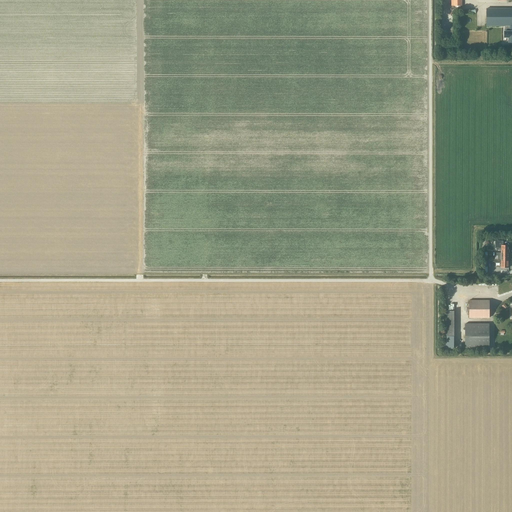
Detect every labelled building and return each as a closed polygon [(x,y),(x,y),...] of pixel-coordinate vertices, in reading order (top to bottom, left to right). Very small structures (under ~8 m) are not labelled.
[(511,8),(486,9),(486,26),(505,26),(505,31),(504,31),(504,38),(505,38),(505,36),(508,36),(508,42),(511,42),(511,8)] [(509,253),(509,245),(503,245),(503,241),(495,241),(495,248),(500,248),(500,250),(501,250),(501,253),(509,253)] [(469,318),(489,318),(489,300),(469,301),(469,318)] [(454,311),(446,311),(446,336),(454,336),(454,311)] [(489,324),(465,324),(465,349),(489,349),(489,324)]
